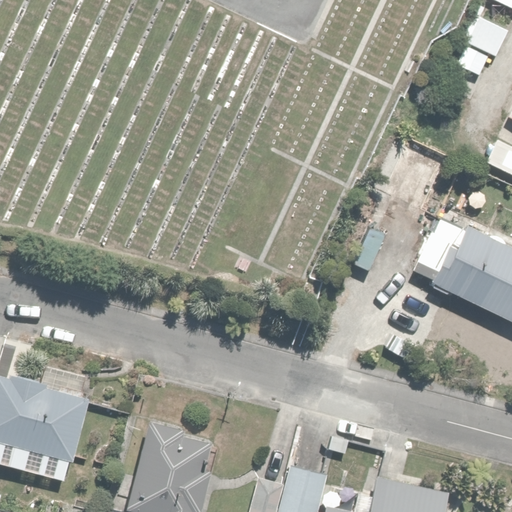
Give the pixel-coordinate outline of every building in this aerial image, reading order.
[(511,177),(511,93),(503,114),(511,118),(511,147),(492,138),(481,163),(511,177)] [(449,155),(409,137),(379,201),(419,220),(449,155)] [(435,270),(430,280),(511,320),(511,243),(466,221),(463,227),(439,215),(412,268),(398,261),(390,277),(416,290),(428,267),(435,270)] [(0,460),(66,480),(88,375),(43,362),(38,379),(8,372),(8,375),(0,373),(0,460)] [(157,430),(145,427),(125,509),(139,511),(198,511),(215,444),(180,435),(181,430),(158,425),(157,430)] [(313,511),(323,472),(290,465),(285,483),(255,476),(247,511),(313,511)] [(324,506),(322,511),(439,511),(445,491),(375,473),(370,494),(354,490),(348,511),(324,506)]
